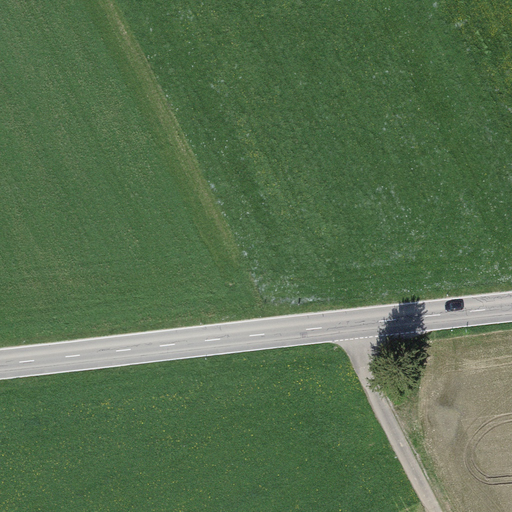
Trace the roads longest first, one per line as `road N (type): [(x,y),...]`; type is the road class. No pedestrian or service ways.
road 1 (tertiary): [(0,364),(511,309)]
road 2 (track): [(437,511),(344,327)]
